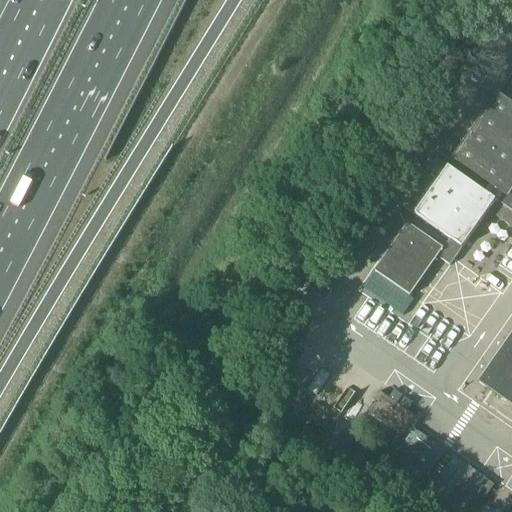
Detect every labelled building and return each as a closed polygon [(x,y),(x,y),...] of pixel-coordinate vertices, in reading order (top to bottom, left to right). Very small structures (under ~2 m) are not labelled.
[(511,105),(498,96),(453,160),(491,186),(485,194),(438,161),(405,209),(449,239),(464,250),(497,203),(511,212),(511,105)] [(442,250),(407,225),(375,272),(409,297),(437,257),(452,267),(464,250),(449,239),(442,250)] [(374,274),(369,281),(409,309),(414,302),(374,274)] [(409,309),(369,281),(364,289),(403,317),(409,309)] [(511,407),(511,334),(478,384),(511,407)]
